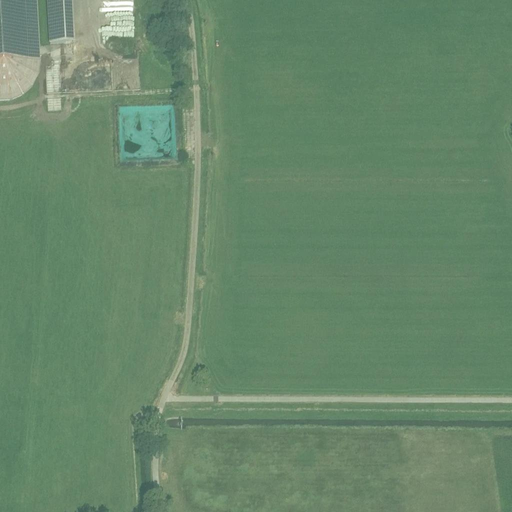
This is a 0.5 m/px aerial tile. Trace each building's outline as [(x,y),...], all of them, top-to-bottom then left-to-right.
[(0,0),(0,103),(11,103),(22,96),(32,86),(37,75),(39,62),(35,0),(0,0)] [(69,0),(46,0),(49,44),(72,43),(69,0)] [(134,49),(117,50),(117,57),(134,56),(134,49)] [(110,86),(122,86),(121,76),(110,76),(110,86)] [(171,104),(114,107),(117,157),(125,156),(122,112),(171,109),(171,104)] [(165,120),(156,122),(158,128),(167,126),(165,120)]
